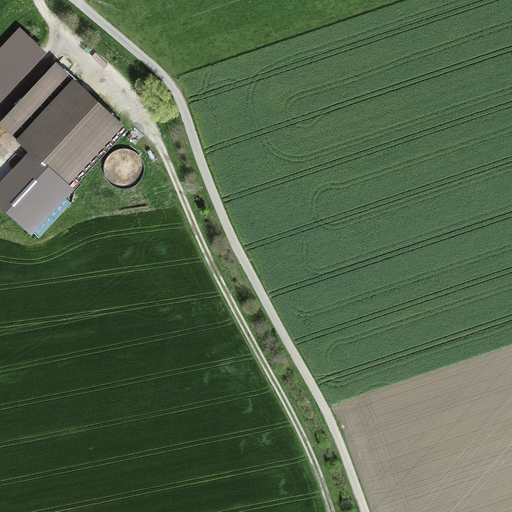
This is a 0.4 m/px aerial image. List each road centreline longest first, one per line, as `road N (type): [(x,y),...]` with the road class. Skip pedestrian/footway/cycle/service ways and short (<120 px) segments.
road 1 (unclassified): [(75,0),(178,95),(239,253),(327,412),(364,511)]
road 2 (track): [(329,511),(279,390),(214,277),(147,114),(38,0)]
